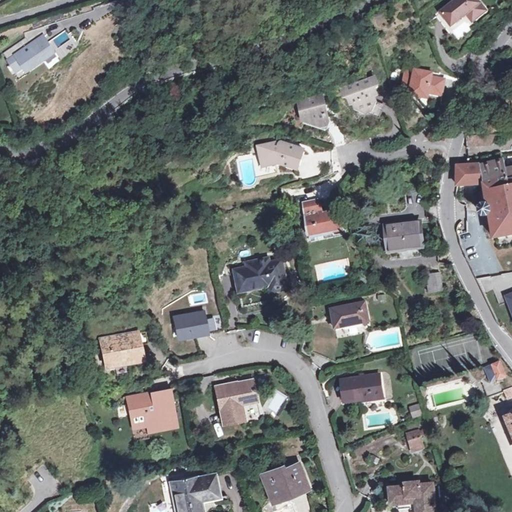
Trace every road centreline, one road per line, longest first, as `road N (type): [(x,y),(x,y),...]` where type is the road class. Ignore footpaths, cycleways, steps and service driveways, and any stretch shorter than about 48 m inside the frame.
road 1 (tertiary): [(377,0),(138,84),(85,123),(37,144),(0,146)]
road 2 (residential): [(347,511),(311,383),(287,357),(254,353),(180,368)]
road 3 (tertiary): [(511,356),(486,322),(450,242),(444,204),(454,151)]
road 4 (tertiary): [(454,151),(473,90),(511,24)]
